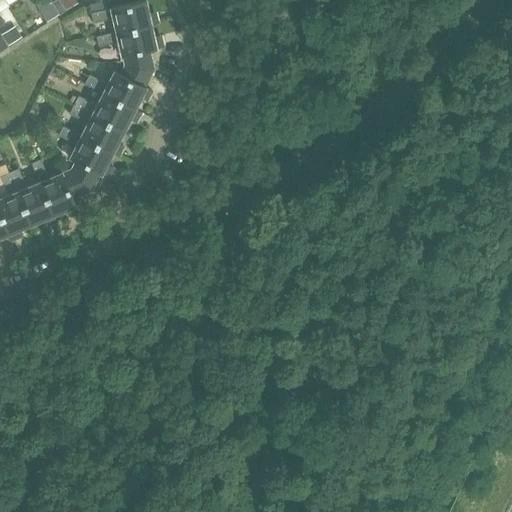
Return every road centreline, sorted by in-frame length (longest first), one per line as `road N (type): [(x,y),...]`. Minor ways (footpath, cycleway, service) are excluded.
road 1 (unclassified): [(107,246),(323,148),(410,83),(488,0)]
road 2 (residential): [(107,246),(114,211),(186,70)]
